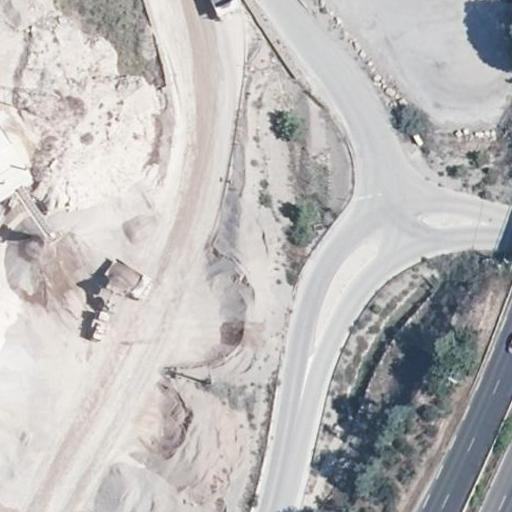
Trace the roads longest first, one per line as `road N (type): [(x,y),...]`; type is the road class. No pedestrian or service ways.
road 1 (unclassified): [(486,228),(469,207),(400,205),(355,232),(320,269),(301,335),(306,375)]
road 2 (unclassified): [(306,375),(357,290),(382,268),(486,228)]
road 3 (primary): [(511,348),(443,511)]
road 4 (unclassified): [(306,375),(276,511)]
